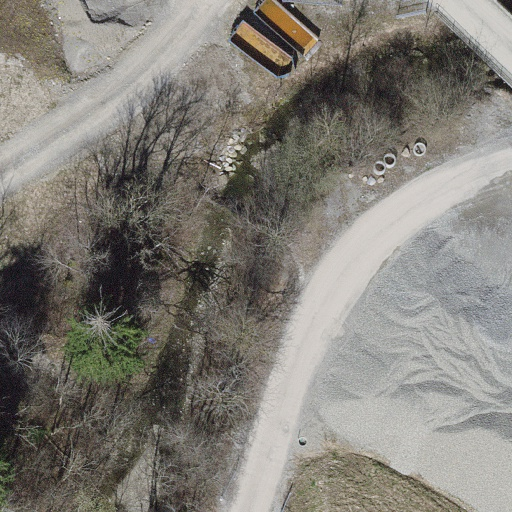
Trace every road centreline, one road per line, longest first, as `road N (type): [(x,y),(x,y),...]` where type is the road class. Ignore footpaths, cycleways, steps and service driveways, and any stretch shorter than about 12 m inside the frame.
road 1 (track): [(259,511),(324,320),(359,250),(445,184),(511,164)]
road 2 (track): [(0,208),(113,116),(200,0)]
